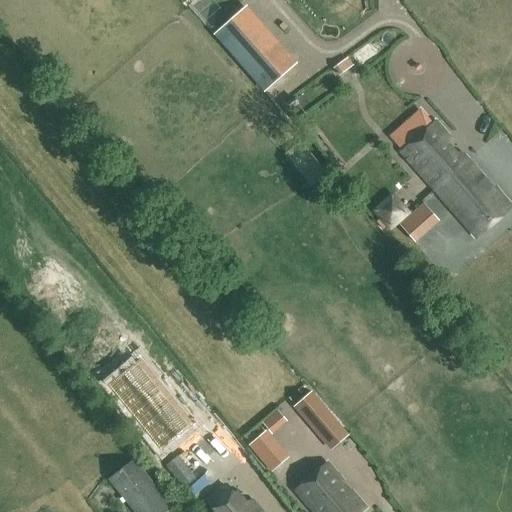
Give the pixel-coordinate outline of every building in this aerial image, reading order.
[(290,68),(241,12),(216,33),(266,90),(290,68)] [(461,154),(456,155),(448,145),(450,139),(435,122),(432,124),(420,111),(391,137),(403,151),(401,152),(435,191),(468,163),(461,154)] [(482,149),(500,165),(511,151),(511,142),(499,130),(482,149)] [(285,154),(311,186),(326,173),(300,141),(285,154)] [(475,238),(511,207),(493,187),(491,189),(468,163),(435,191),(475,238)] [(412,248),(439,225),(423,206),(396,229),(412,248)] [(106,390),(160,452),(184,432),(173,419),(176,417),(133,367),(106,390)] [(334,447),(349,434),(312,390),(297,403),(334,447)] [(266,430),(248,445),(271,472),(289,457),(266,430)] [(165,466),(184,489),(196,478),(178,456),(165,466)] [(134,511),(166,511),(172,507),(133,459),(108,480),(134,511)] [(314,511),(359,511),(363,509),(341,483),(344,481),(327,462),(301,484),(296,491),(314,511)] [(234,498),(224,486),(207,500),(216,510),(213,511),(261,511),(252,501),(246,503),(238,494),(234,498)]
